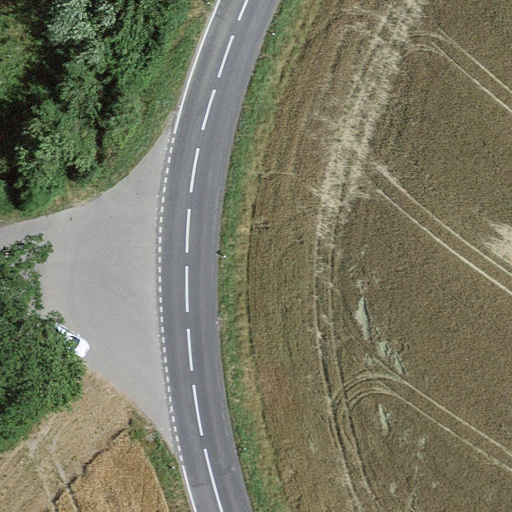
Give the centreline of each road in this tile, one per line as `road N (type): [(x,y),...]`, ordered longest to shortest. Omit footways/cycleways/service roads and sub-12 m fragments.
road 1 (tertiary): [(208,511),(186,318),(199,156),(246,0)]
road 2 (track): [(186,318),(0,245)]
